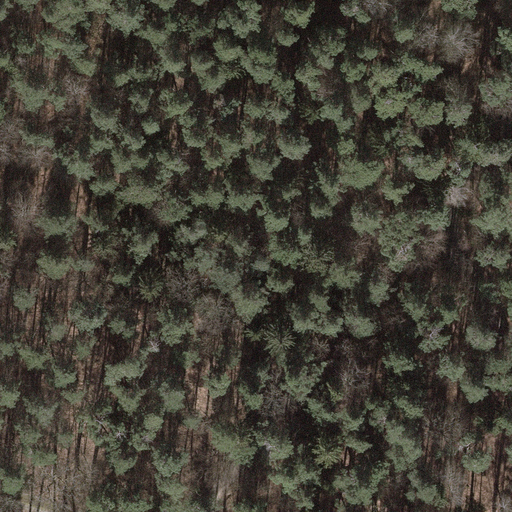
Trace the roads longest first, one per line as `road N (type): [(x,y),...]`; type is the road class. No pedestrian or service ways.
road 1 (track): [(203,511),(511,133)]
road 2 (track): [(511,461),(450,454),(391,461),(258,511)]
road 3 (track): [(511,367),(437,225)]
